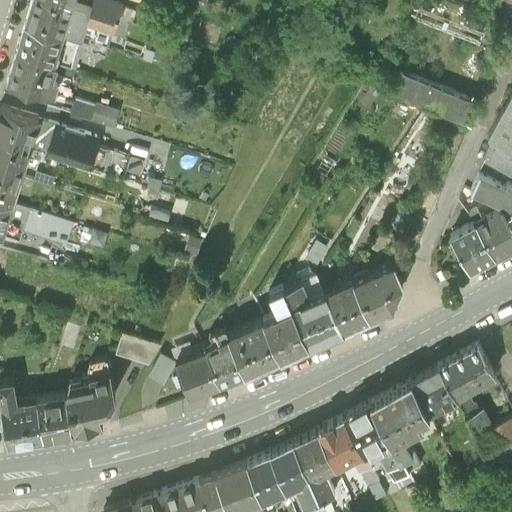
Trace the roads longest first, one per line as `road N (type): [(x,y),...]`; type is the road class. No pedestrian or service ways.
road 1 (secondary): [(60,467),(173,441),(426,329)]
road 2 (residential): [(482,122),(417,263),(426,329)]
